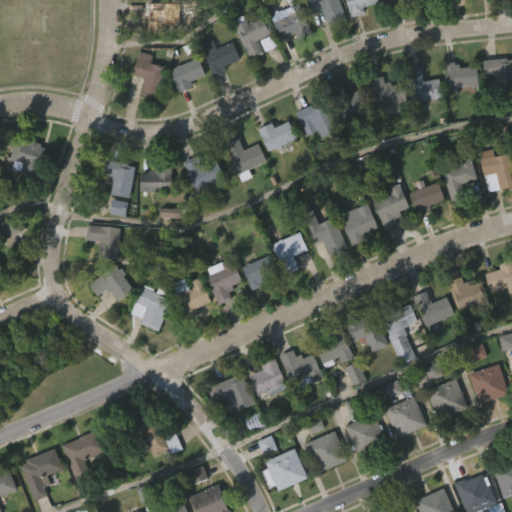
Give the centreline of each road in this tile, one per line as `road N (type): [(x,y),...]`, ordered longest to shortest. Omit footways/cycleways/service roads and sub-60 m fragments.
road 1 (residential): [(262,511),(248,480),(191,405),(116,341),(76,319),(55,292),(57,226),(107,63),(109,0)]
road 2 (residential): [(0,107),(56,105),(140,136),(193,124),(352,52),(511,24)]
road 3 (residential): [(155,372),(511,224)]
road 4 (residential): [(317,511),(511,433)]
road 5 (residential): [(0,437),(155,372)]
